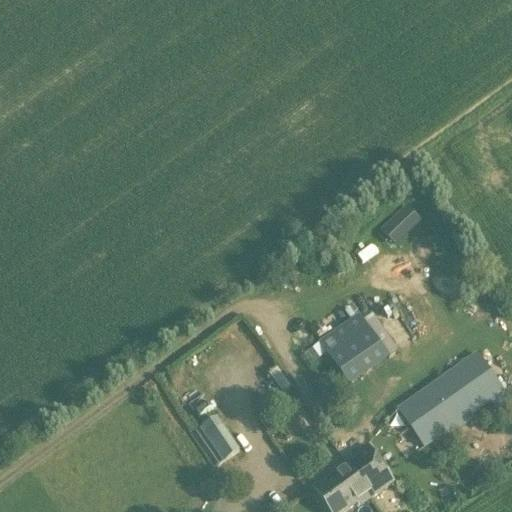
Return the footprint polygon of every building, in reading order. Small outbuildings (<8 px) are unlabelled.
[(405,210),(381,234),(394,248),(419,224),(405,210)] [(318,344),(350,389),(389,361),(358,316),(318,344)] [(476,354),(396,412),(424,451),(454,429),(457,432),(474,420),(472,417),(504,393),(476,354)] [(203,428),(200,430),(207,440),(223,465),(240,454),(223,429),(217,419),(213,421),(203,428)] [(364,449),(327,475),(329,478),(313,490),(328,511),(346,511),(357,505),(359,508),(392,484),(364,449)]
